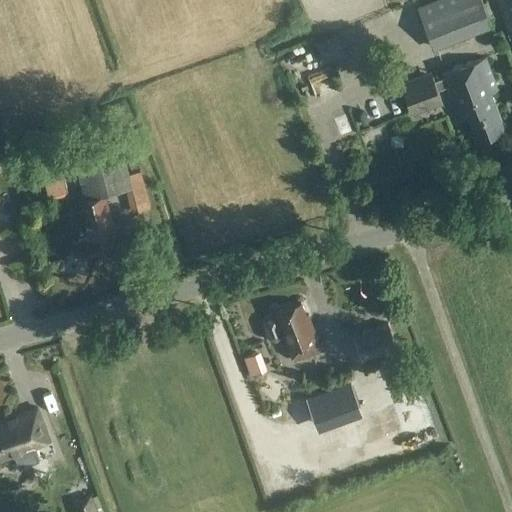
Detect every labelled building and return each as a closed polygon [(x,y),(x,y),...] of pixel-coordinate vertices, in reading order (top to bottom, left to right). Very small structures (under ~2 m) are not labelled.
[(469,0),(423,18),(435,48),(491,26),(480,0),(469,0)] [(511,0),(496,0),(509,34),(511,32),(511,0)] [(465,117),(474,140),(502,130),(488,93),(495,91),(483,58),(439,74),(441,79),(433,81),(430,72),(401,83),(411,112),(441,101),(437,91),(445,88),(457,120),(465,117)] [(325,92),(344,82),(335,67),(316,77),(325,92)] [(72,241),(77,257),(118,247),(104,194),(133,186),(121,140),(72,152),(83,198),(79,199),(89,238),(77,241),(75,233),(66,236),(68,243),(72,241)] [(285,338),(294,362),(323,350),(307,313),(305,314),(299,301),(274,311),(276,317),(267,321),(264,327),(270,340),(275,342),(285,338)] [(353,336),(361,358),(395,346),(387,324),(353,336)] [(271,352),(254,355),(256,371),(274,369),(271,352)] [(0,427),(0,457),(2,457),(4,460),(50,443),(37,408),(17,415),(19,420),(0,427)] [(92,511),(88,499),(73,504),(75,511),(92,511)]
